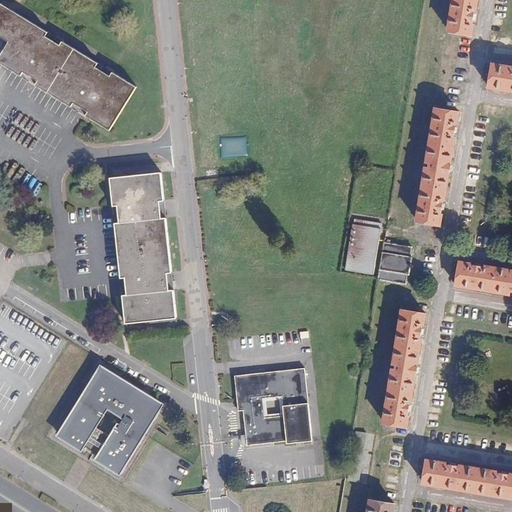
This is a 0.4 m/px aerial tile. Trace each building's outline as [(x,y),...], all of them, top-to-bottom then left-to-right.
[(453,0),(449,31),(472,35),(474,24),(472,24),(475,9),(477,10),(478,0),(453,0)] [(0,36),(9,42),(0,57),(0,63),(22,76),(25,70),(40,79),(36,85),(72,107),(76,101),(90,110),(86,116),(110,131),(137,87),(113,72),(108,80),(101,75),(102,72),(96,67),(98,63),(63,41),(59,48),(52,44),(53,41),(46,37),(48,33),(0,2),(0,36)] [(59,48),(63,41),(48,33),(46,37),(53,41),(52,44),(59,48)] [(449,98),(462,100),(470,48),(458,46),(449,98)] [(108,80),(113,72),(98,63),(96,67),(102,72),(101,75),(108,80)] [(489,88),(511,91),(511,68),(511,69),(511,67),(493,64),(489,88)] [(36,85),(40,79),(25,70),(22,76),(36,85)] [(86,116),(90,110),(76,101),(72,107),(86,116)] [(458,123),(460,112),(436,108),(427,162),(431,163),(430,168),(426,167),(417,221),(441,225),(443,215),(441,214),(444,199),(445,199),(455,138),(454,137),(456,123),(458,123)] [(234,153),(246,154),(247,138),(234,138),(234,153)] [(123,222),(116,223),(121,278),(129,277),(131,295),(123,296),(125,309),(127,323),(177,318),(166,218),(162,218),(161,210),(158,210),(157,202),(165,201),(161,172),(111,178),(114,206),(121,205),(123,222)] [(165,201),(157,202),(158,210),(161,210),(162,218),(166,218),(165,201)] [(114,206),(116,223),(123,222),(121,205),(114,206)] [(403,227),(406,210),(394,208),(391,224),(403,227)] [(382,224),(355,219),(346,270),(374,275),(382,224)] [(412,247),(384,242),(378,280),(406,284),(408,274),(409,275),(412,257),(411,256),(412,247)] [(511,270),(486,266),(485,267),(470,265),(471,263),(460,262),(456,285),(510,294),(511,290),(511,270)] [(131,295),(129,277),(121,278),(123,296),(131,295)] [(392,292),(380,290),(376,314),(388,316),(392,292)] [(425,325),(426,314),(403,310),(394,361),(398,362),(396,372),(392,371),(384,423),(408,427),(409,416),(408,416),(410,401),(412,401),(422,339),(420,339),(423,324),(425,325)] [(165,404),(142,390),(101,364),(57,436),(82,451),(85,447),(98,455),(95,459),(121,475),(165,404)] [(313,440),(305,368),(235,376),(239,411),(244,410),(248,445),(287,441),(288,443),(313,440)] [(446,463),(427,459),(423,483),(511,497),(511,473),(511,475),(497,473),(497,471),(461,465),(460,467),(446,464),(446,463)] [(393,511),(395,504),(371,500),(369,511),(393,511)]
